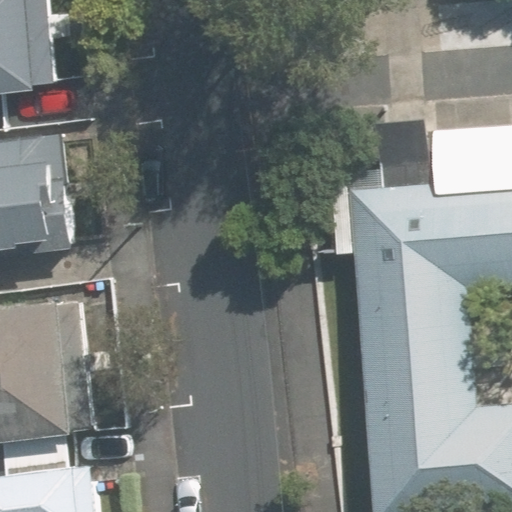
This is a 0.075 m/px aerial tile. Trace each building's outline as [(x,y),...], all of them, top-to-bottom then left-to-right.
[(0,0),(0,86),(60,80),(51,0),(0,0)] [(69,133),(0,140),(0,250),(81,242),(69,133)] [(452,511),(511,507),(511,402),(486,405),(475,280),(511,276),(511,171),(354,185),(381,511),(452,511)] [(0,438),(98,427),(84,294),(0,303),(0,438)] [(98,511),(93,465),(0,475),(0,511),(98,511)]
